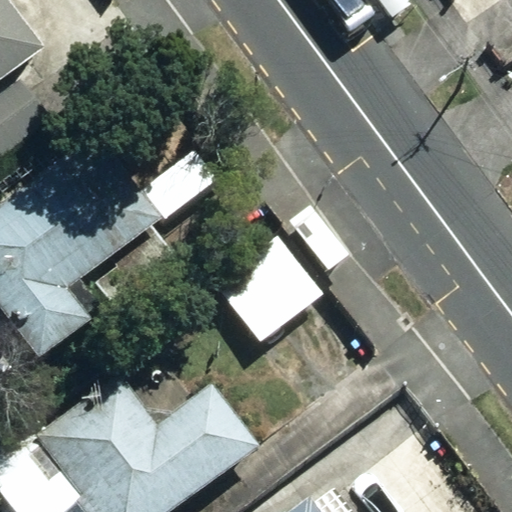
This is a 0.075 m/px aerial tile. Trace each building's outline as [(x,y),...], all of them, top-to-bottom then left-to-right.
[(0,16),(0,89),(34,66),(0,16)] [(0,161),(46,127),(19,91),(0,105),(0,161)] [(52,308),(164,218),(83,121),(0,188),(0,217),(1,219),(0,219),(0,343),(29,379),(77,340),(52,308)] [(253,354),(318,304),(270,242),(205,292),(253,354)] [(183,511),(249,461),(202,400),(155,438),(113,385),(0,474),(0,511),(183,511)]
